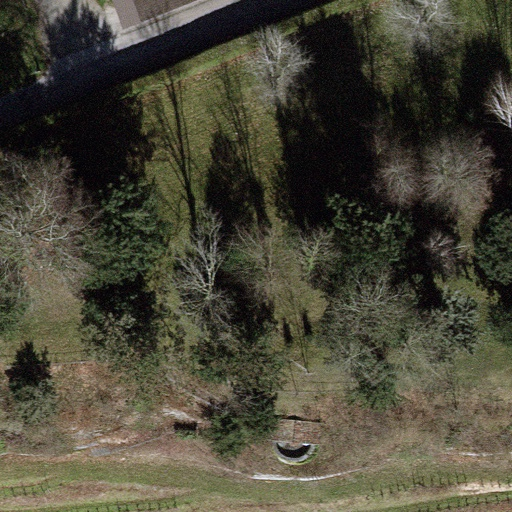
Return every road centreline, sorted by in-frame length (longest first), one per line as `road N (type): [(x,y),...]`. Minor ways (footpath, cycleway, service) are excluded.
road 1 (track): [(511,469),(401,469),(312,497),(171,471),(0,472)]
road 2 (residential): [(83,79),(278,0)]
